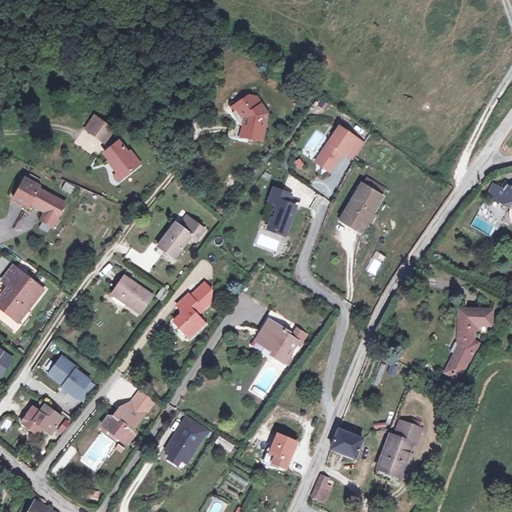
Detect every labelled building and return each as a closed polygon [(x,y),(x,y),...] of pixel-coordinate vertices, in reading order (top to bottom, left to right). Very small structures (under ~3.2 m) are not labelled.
[(239,120),(242,117),(237,111),(245,105),(246,99),(231,111),(239,120)] [(241,137),(260,140),(265,115),(254,100),(246,99),(245,105),(237,111),(242,117),(244,120),(241,137)] [(93,110),(84,123),(91,128),(100,114),(93,110)] [(111,122),(100,114),(91,128),(102,135),(111,122)] [(363,138),(339,121),(319,151),(333,162),(343,148),(353,154),(363,138)] [(117,133),(103,145),(112,156),(111,157),(122,170),(139,155),(128,142),(127,144),(117,133)] [(76,145),(89,151),(93,144),(79,138),(76,145)] [(297,169),(304,166),(301,158),(294,161),(297,169)] [(379,195),(384,187),(366,177),(362,185),(360,184),(339,218),(350,225),(352,223),(360,228),(367,217),(370,212),(380,196),(379,195)] [(36,187),(36,185),(24,179),(14,199),(27,206),(28,202),(45,210),(41,218),(52,224),(56,216),(64,201),(36,187)] [(511,185),(511,187),(506,184),(503,188),(492,183),(485,196),(496,202),(497,200),(501,202),(510,207),(511,208),(511,185)] [(272,220),(268,231),(285,237),(295,208),(286,206),(290,197),(273,191),(268,205),(276,207),(274,213),(276,214),(273,221),(272,220)] [(501,202),(497,207),(506,212),(510,207),(501,202)] [(181,217),(173,227),(177,230),(185,219),(181,217)] [(192,242),(200,231),(185,219),(177,230),(173,227),(170,225),(151,248),(167,260),(186,237),(192,242)] [(3,281),(10,286),(13,288),(10,292),(7,290),(0,298),(0,306),(15,318),(24,306),(28,310),(43,290),(13,267),(3,281)] [(109,292),(137,311),(149,294),(132,282),(132,283),(127,281),(129,279),(121,274),(109,292)] [(188,295),(201,308),(208,300),(208,288),(201,281),(188,295)] [(158,297),(164,289),(159,287),(154,295),(158,297)] [(196,329),(204,321),(196,314),(201,308),(186,293),(176,304),(183,311),(173,322),(184,332),(187,329),(196,329)] [(15,318),(19,321),(28,310),(24,306),(15,318)] [(470,343),(472,331),(479,331),(480,326),(492,327),(494,313),(462,308),(457,341),(461,342),(455,354),(452,353),(445,372),(458,378),(466,359),(468,360),(474,344),(470,343)] [(285,330),(271,322),(260,339),(266,343),(264,346),(272,351),(274,348),(278,350),(273,357),(284,363),(296,344),(299,345),(305,336),(296,330),(291,337),(284,332),(285,330)] [(260,339),(264,334),(261,332),(256,341),(264,346),(266,343),(260,339)] [(452,340),(447,352),(452,353),(455,354),(461,342),(457,341),(452,340)] [(0,375),(12,359),(2,352),(0,350),(0,375)] [(49,374),(64,386),(63,387),(77,398),(90,381),(77,370),(78,368),(62,357),(49,374)] [(141,389),(129,405),(142,415),(155,399),(141,389)] [(123,440),(128,443),(134,434),(132,429),(142,415),(129,405),(125,411),(119,407),(113,416),(108,415),(102,424),(108,428),(113,429),(121,435),(123,440)] [(45,407),(34,422),(45,430),(50,434),(61,418),(45,407)] [(180,426),(202,439),(207,430),(186,417),(180,426)] [(412,419),(410,425),(418,428),(420,422),(412,419)] [(392,436),(413,444),(416,445),(422,430),(418,428),(410,425),(398,420),(392,436)] [(45,430),(34,422),(31,426),(43,434),(45,430)] [(202,439),(180,426),(165,451),(170,455),(180,461),(186,464),(202,439)] [(109,433),(117,439),(123,440),(121,435),(113,429),(108,428),(109,433)] [(361,441),(361,439),(338,430),(330,448),(354,459),(361,441)] [(296,441),(276,433),(265,459),(284,467),(296,441)] [(388,434),(377,468),(402,476),(406,464),(409,453),(413,444),(392,436),(388,434)] [(218,436),(214,444),(231,452),(235,445),(218,436)] [(180,461),(170,455),(167,459),(178,465),(180,461)] [(377,468),(374,476),(398,485),(402,476),(377,468)] [(318,497),(322,489),(314,486),(311,494),(318,497)] [(327,491),(322,489),(318,497),(324,499),(327,491)] [(89,498),(98,500),(100,492),(91,490),(89,498)]
